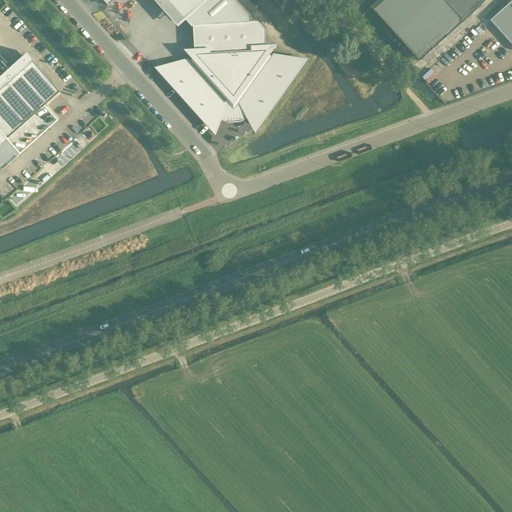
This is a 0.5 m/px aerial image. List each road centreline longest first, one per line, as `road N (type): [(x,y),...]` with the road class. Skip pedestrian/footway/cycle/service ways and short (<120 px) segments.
road 1 (primary): [(0,371),(511,175)]
road 2 (unclassified): [(0,415),(511,224)]
road 3 (unclassified): [(229,194),(511,89)]
road 4 (unclassified): [(229,194),(65,0)]
